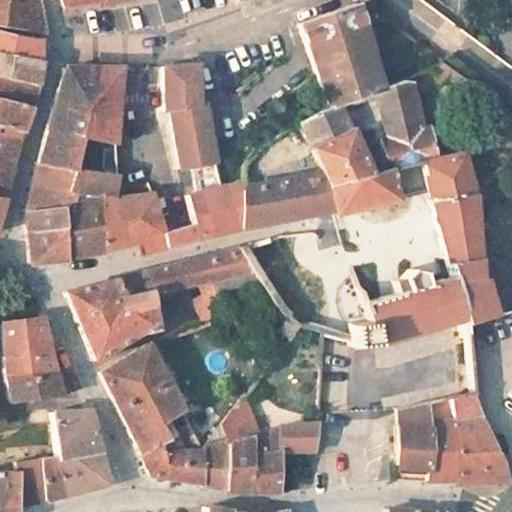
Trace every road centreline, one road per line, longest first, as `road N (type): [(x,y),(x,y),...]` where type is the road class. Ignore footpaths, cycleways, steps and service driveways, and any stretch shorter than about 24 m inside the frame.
road 1 (residential): [(29,292),(260,227),(323,219),(328,232)]
road 2 (residential): [(55,45),(169,42),(292,0)]
road 3 (residential): [(348,497),(267,502),(125,492)]
road 4 (residential): [(6,247),(55,45)]
road 5 (unknown): [(164,195),(144,43)]
road 6 (residential): [(476,511),(443,491),(348,497)]
